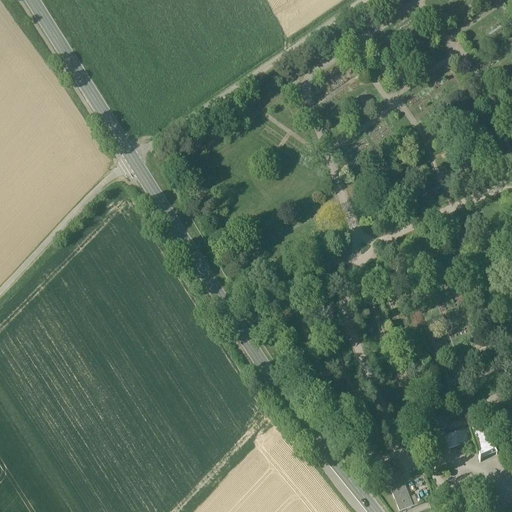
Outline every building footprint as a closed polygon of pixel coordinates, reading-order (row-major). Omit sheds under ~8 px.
[(484,427),(470,433),(473,443),(479,463),(497,456),(494,450),(499,448),(495,441),(491,443),(484,427)] [(445,438),(441,440),(438,433),(427,437),(431,447),(434,456),(473,443),(470,433),(469,430),(445,438)] [(427,437),(412,442),(415,452),(431,447),(427,437)] [(395,460),(380,466),(380,467),(381,466),(387,481),(400,475),(394,461),(395,461),(395,460)] [(400,475),(387,481),(399,511),(406,511),(413,509),(400,476),(401,476),(401,475),(400,475)]
